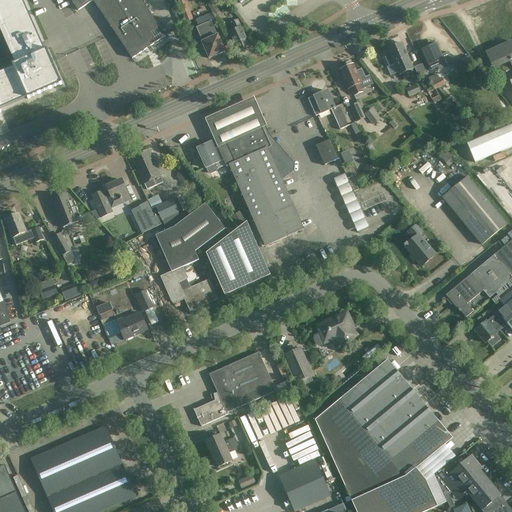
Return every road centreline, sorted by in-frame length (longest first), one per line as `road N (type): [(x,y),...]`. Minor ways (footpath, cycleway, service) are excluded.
road 1 (unclassified): [(511,441),(378,282),(358,273),(128,374)]
road 2 (tertiary): [(0,192),(436,0)]
road 3 (tertiary): [(410,0),(0,181)]
road 4 (unclassified): [(189,511),(128,374)]
road 5 (unclassified): [(0,432),(128,374)]
